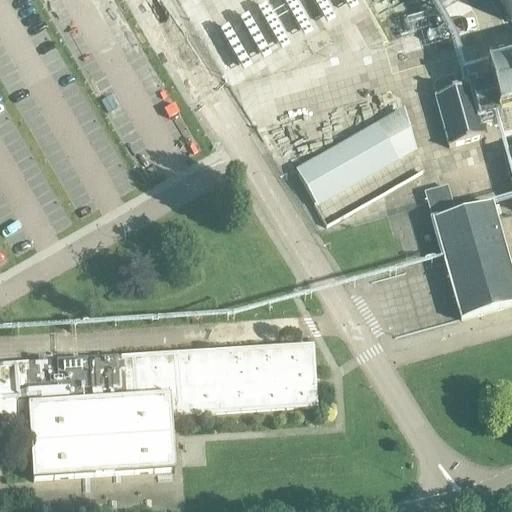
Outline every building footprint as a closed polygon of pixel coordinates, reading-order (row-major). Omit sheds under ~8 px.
[(511,0),(496,0),(511,24),(511,0)] [(225,42),(238,70),(281,50),(267,22),(256,28),(251,18),(231,28),(232,29),(227,32),(231,39),(225,42)] [(511,65),(505,67),(502,68),(490,71),(487,72),(487,73),(488,76),(490,84),(471,90),(471,89),(469,89),(469,90),(457,93),(455,93),(455,94),(451,95),(451,94),(449,95),(437,99),(437,98),(434,99),(435,101),(442,123),(441,124),(442,125),(448,148),(449,150),(451,149),(463,145),(463,146),(465,145),(483,140),(485,139),(485,137),(484,137),(479,119),(485,118),(485,117),(493,115),(499,114),(502,114),(502,113),(511,110),(511,65)] [(397,113),(301,168),(322,204),(418,149),(397,113)] [(511,152),(503,155),(511,188),(511,152)] [(447,189),(428,195),(425,196),(433,225),(461,323),(511,308),(511,278),(492,207),(455,218),(447,189)] [(0,425),(29,428),(33,484),(34,484),(34,482),(174,473),(174,475),(175,475),(171,419),(316,410),(316,411),(317,411),(313,348),(312,348),(312,349),(0,369),(0,425)]
